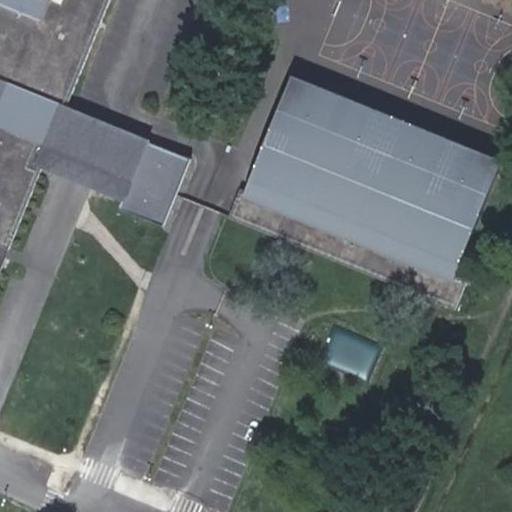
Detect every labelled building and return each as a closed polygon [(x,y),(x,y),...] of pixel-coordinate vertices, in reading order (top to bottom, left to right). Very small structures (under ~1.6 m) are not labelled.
[(67,107),(110,0),(0,0),(0,79),(9,83),(0,104),(0,245),(9,249),(42,169),(34,165),(59,104),(67,107)] [(457,278),(504,162),(293,76),(246,192),(241,190),(229,219),(456,310),(464,289),(467,282),(457,278)] [(0,79),(0,104),(9,83),(0,79)] [(131,178),(147,141),(147,139),(67,107),(59,104),(34,165),(42,169),(52,145),(131,178)] [(177,195),(191,160),(147,141),(131,178),(122,202),(119,209),(163,227),(177,195)] [(122,202),(131,178),(52,145),(42,169),(122,202)] [(373,375),(382,339),(334,326),(324,362),(373,375)]
